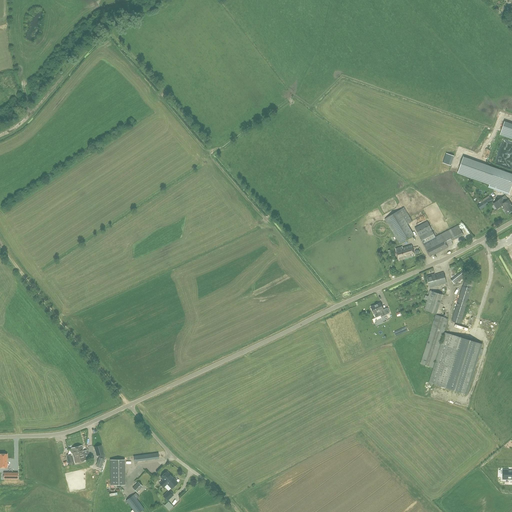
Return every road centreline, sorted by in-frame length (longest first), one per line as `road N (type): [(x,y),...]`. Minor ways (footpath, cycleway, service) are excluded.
road 1 (unclassified): [(128,405),(511,222)]
road 2 (track): [(169,0),(109,23),(29,116),(0,135)]
road 3 (track): [(0,241),(128,405)]
road 4 (unclassified): [(0,437),(72,431),(128,405)]
